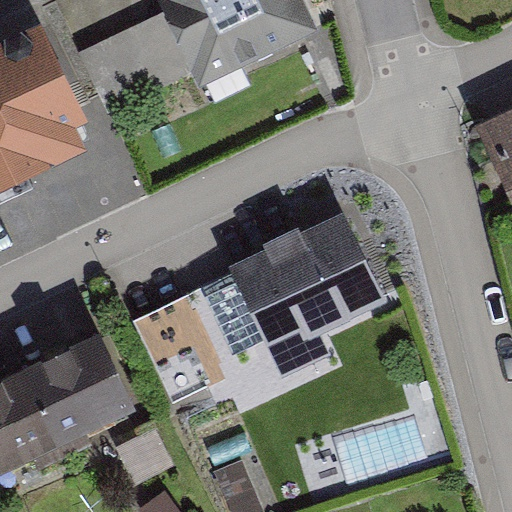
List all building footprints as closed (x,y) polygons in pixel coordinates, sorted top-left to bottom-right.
[(160,0),(200,84),(320,27),(307,0),(160,0)] [(52,23),(0,45),(0,176),(100,133),(52,23)] [(511,106),(481,121),(511,190),(511,106)] [(388,298),(341,209),(231,266),(286,373),(330,351),(320,332),(388,298)] [(100,322),(21,360),(59,438),(138,400),(100,322)] [(0,465),(59,438),(21,360),(0,370),(0,465)]
